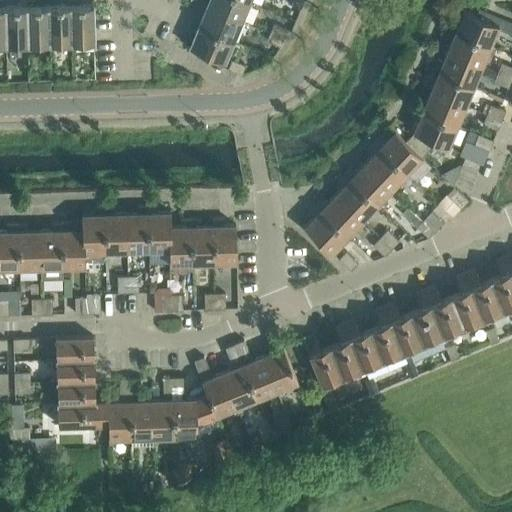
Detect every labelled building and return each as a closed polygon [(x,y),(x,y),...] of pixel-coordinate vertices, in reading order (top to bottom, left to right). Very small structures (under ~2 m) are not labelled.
[(207,0),(205,5),(240,20),(248,0),(207,0)] [(287,0),(286,2),(300,8),(303,0),(287,0)] [(47,4),(48,42),(65,41),(65,49),(70,48),(69,3),(47,4)] [(69,3),(70,48),(74,48),(74,41),(93,41),(92,3),(69,3)] [(48,42),(47,4),(26,5),(27,50),(31,49),(31,43),(48,42)] [(4,6),(5,43),(22,43),(23,50),(27,50),(26,5),(4,6)] [(197,25),(231,40),(240,20),(205,5),(197,25)] [(448,29),(489,46),(497,25),(463,11),(458,22),(452,19),(448,29)] [(273,24),(270,32),(283,38),(287,30),(287,29),(273,24)] [(231,40),(197,25),(188,46),(223,61),(231,40)] [(489,46),(448,29),(444,38),(450,41),(446,51),(481,65),(489,46)] [(266,41),(280,46),(283,38),(270,32),(266,41)] [(431,68),(472,85),(481,65),(446,51),(442,61),(436,59),(431,68)] [(231,59),(227,69),(241,75),(245,65),(231,59)] [(497,72),(511,78),(511,75),(511,67),(500,62),(497,72)] [(472,85),(431,68),(427,78),(434,81),(430,91),(464,105),(472,85)] [(511,78),(497,72),(493,81),(507,87),(511,78)] [(415,108),(456,125),(464,105),(430,91),(426,102),(419,99),(415,108)] [(486,114),(500,120),(504,110),(490,104),(486,114)] [(413,131),(405,141),(404,141),(421,157),(436,141),(447,146),(456,125),(415,108),(411,118),(418,121),(413,131)] [(500,120),(486,114),(482,123),(497,129),(500,120)] [(373,142),(406,173),(421,157),(404,141),(405,141),(394,131),(386,140),(380,135),(373,142)] [(487,149),(488,149),(492,140),(469,131),(465,141),(472,144),(467,157),(482,163),(487,149)] [(406,173),(373,142),(366,149),(372,154),(364,163),(391,188),(406,173)] [(344,173),(376,204),(391,188),(364,163),(356,171),(351,166),(344,173)] [(460,164),(441,174),(454,186),(462,166),(460,164)] [(334,194),(361,220),(376,204),(344,173),(337,181),(342,186),(334,194)] [(456,189),(449,196),(460,207),(467,200),(456,189)] [(314,205),(346,235),(361,220),(334,194),(327,201),(322,197),(314,205)] [(149,249),(147,204),(137,205),(137,212),(126,212),(127,250),(149,249)] [(149,249),(169,249),(170,249),(169,225),(171,225),(170,211),(157,211),(157,204),(147,204),(149,249)] [(85,251),(85,260),(106,260),(105,250),(104,205),(93,206),(94,213),(81,213),(82,228),(83,228),(84,251),(85,251)] [(104,205),(105,250),(127,250),(126,212),(114,213),(114,205),(104,205)] [(346,235),(314,205),(307,212),(312,217),(304,226),(331,252),(346,235)] [(423,219),(434,230),(442,222),(430,211),(423,219)] [(213,224),(214,262),(236,261),(235,223),(224,224),(223,216),(211,217),(211,224),(213,224)] [(170,249),(169,249),(169,270),(174,272),(184,272),(192,270),(192,262),(191,217),(181,218),(181,225),(171,225),(169,225),(170,249)] [(191,217),(192,262),(214,262),(213,224),(211,224),(201,224),(201,217),(191,217)] [(434,230),(423,219),(416,226),(428,237),(434,230)] [(62,266),(61,221),(50,221),(51,229),(39,229),(40,267),(62,266)] [(61,221),(62,266),(85,266),(85,260),(85,251),(84,251),(83,228),(82,228),(72,228),(71,221),(61,221)] [(0,267),(18,267),(17,222),(6,223),(6,230),(0,229),(0,267)] [(17,222),(18,267),(40,267),(39,229),(27,229),(27,222),(17,222)] [(379,237),(391,247),(398,240),(387,229),(379,237)] [(372,244),(384,255),(391,247),(379,237),(372,244)] [(338,259),(350,269),(357,262),(345,251),(338,259)] [(511,311),(511,269),(506,254),(495,259),(503,279),(494,283),(506,313),(511,311)] [(506,313),(494,283),(482,288),(474,268),(466,271),(486,322),(506,313)] [(486,322),(466,271),(455,276),(463,296),(454,299),(466,330),(486,322)] [(128,276),(129,291),(137,291),(137,275),(128,276)] [(129,291),(128,276),(117,276),(117,292),(129,291)] [(466,330),(454,299),(442,304),(434,284),(426,288),(446,338),(466,330)] [(446,338),(426,288),(415,292),(423,312),(413,316),(425,346),(446,338)] [(215,308),(215,293),(204,293),(205,309),(215,308)] [(215,293),(215,308),(225,308),(224,293),(215,293)] [(170,310),(170,294),(161,295),(161,310),(170,310)] [(170,294),(170,310),(182,309),(181,294),(170,294)] [(86,297),(87,312),(95,312),(94,296),(86,297)] [(87,312),(86,297),(74,297),(75,312),(87,312)] [(42,313),(41,298),(31,298),(31,313),(42,313)] [(41,298),(42,313),(51,313),(51,298),(41,298)] [(425,346),(413,316),(401,321),(393,301),(385,305),(405,354),(425,346)] [(405,354),(385,305),(374,309),(382,329),(372,333),(384,363),(405,354)] [(384,363),(372,333),(362,337),(354,318),(344,321),(364,371),(384,363)] [(364,371),(344,321),(334,325),(343,345),(332,350),(344,379),(364,371)] [(262,355),(279,396),(282,394),(280,388),(297,380),(275,326),(264,330),(273,350),(262,355)] [(490,343),(498,340),(492,326),(484,329),(490,343)] [(344,379),(332,350),(322,354),(314,334),(303,338),(323,387),(344,379)] [(57,359),(94,358),(93,335),(56,336),(57,359)] [(12,338),(13,348),(29,348),(28,338),(12,338)] [(279,396),(262,355),(252,359),(243,339),(234,343),(257,397),(273,390),(276,397),(279,396)] [(450,359),(458,356),(452,342),(444,346),(450,359)] [(222,371),(239,412),(243,411),(240,404),(257,397),(234,343),(224,347),(233,367),(222,371)] [(207,393),(216,414),(233,407),(236,413),(239,412),(222,371),(212,375),(203,355),(193,360),(207,393)] [(94,358),(57,359),(57,380),(95,379),(94,358)] [(409,376),(418,373),(412,359),(404,363),(409,376)] [(13,372),(14,382),(29,381),(29,372),(13,372)] [(207,393),(196,398),(184,398),(183,376),(173,377),(175,435),(197,435),(196,422),(216,414),(207,393)] [(370,393),(378,390),(372,376),(364,379),(370,393)] [(152,399),(153,444),(156,443),(156,436),(175,435),(173,377),(163,377),(163,398),(152,399)] [(108,400),(108,437),(131,437),(130,378),(119,378),(120,400),(108,400)] [(130,378),(131,437),(148,436),(149,444),(153,444),(152,399),(141,399),(140,378),(130,378)] [(58,402),(98,401),(98,400),(95,400),(95,379),(57,380),(58,402)] [(29,381),(14,382),(14,392),(30,392),(29,381)] [(328,410),(336,407),(331,393),(323,397),(328,410)] [(98,401),(58,402),(59,425),(108,423),(108,437),(108,400),(98,400),(98,401)] [(14,403),(12,404),(13,416),(23,416),(23,403),(14,403)] [(0,429),(0,438),(28,437),(28,429),(0,429)] [(257,431),(249,435),(254,447),(262,444),(257,431)] [(218,461),(222,460),(230,457),(223,439),(211,444),(218,461)] [(191,462),(176,463),(177,484),(192,476),(191,462)] [(160,477),(155,477),(155,488),(165,487),(165,481),(160,477)]
